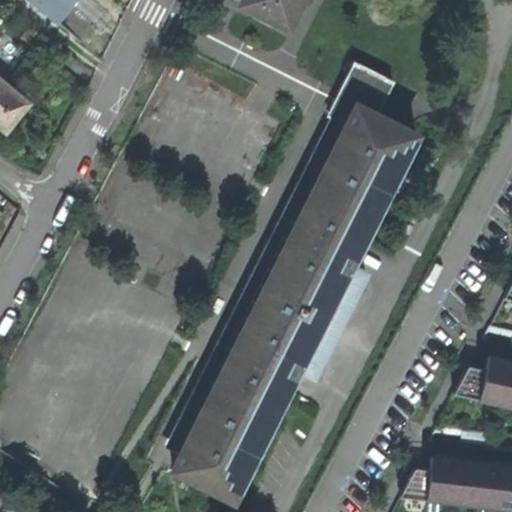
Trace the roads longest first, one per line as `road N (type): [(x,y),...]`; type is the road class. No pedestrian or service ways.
road 1 (residential): [(511,144),(320,511)]
road 2 (residential): [(161,0),(49,210)]
